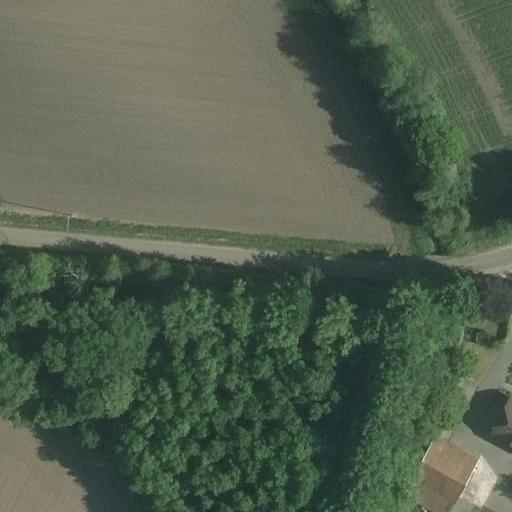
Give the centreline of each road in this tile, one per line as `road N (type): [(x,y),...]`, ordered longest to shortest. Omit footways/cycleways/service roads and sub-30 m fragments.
road 1 (unclassified): [(511,258),(403,271),(0,234)]
road 2 (track): [(403,271),(326,511)]
